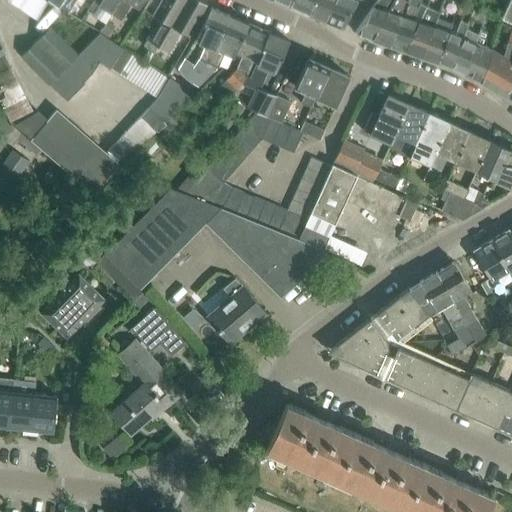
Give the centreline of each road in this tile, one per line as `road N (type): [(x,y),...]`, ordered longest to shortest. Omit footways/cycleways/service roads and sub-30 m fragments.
road 1 (residential): [(239,0),(511,122)]
road 2 (residential): [(294,361),(311,335),(390,274),(511,202)]
road 3 (residential): [(511,460),(294,361)]
road 4 (residential): [(155,501),(294,361)]
road 5 (residential): [(155,501),(0,487)]
